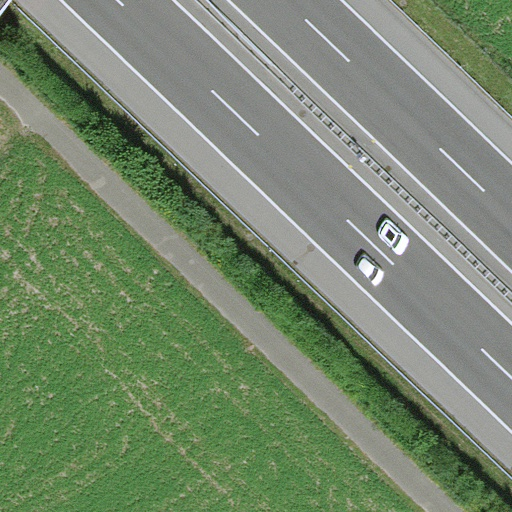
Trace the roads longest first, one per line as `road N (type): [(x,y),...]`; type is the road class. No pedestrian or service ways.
road 1 (track): [(437,511),(0,84)]
road 2 (motorway): [(124,0),(511,378)]
road 3 (motorway): [(511,218),(283,0)]
